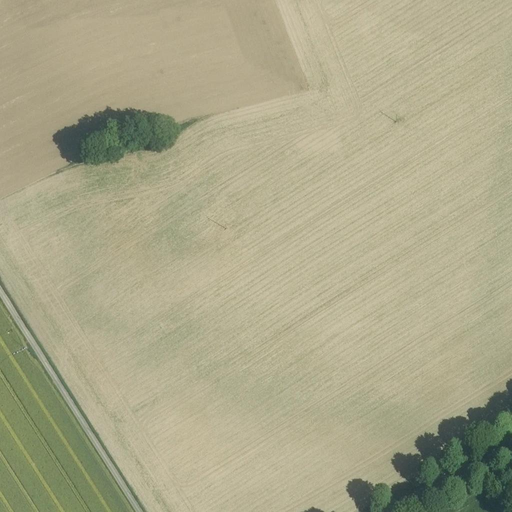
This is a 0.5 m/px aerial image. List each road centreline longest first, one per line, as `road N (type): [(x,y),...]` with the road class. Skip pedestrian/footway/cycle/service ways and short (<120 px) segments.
road 1 (residential): [(140,511),(0,288)]
road 2 (primary): [(511,439),(394,511)]
